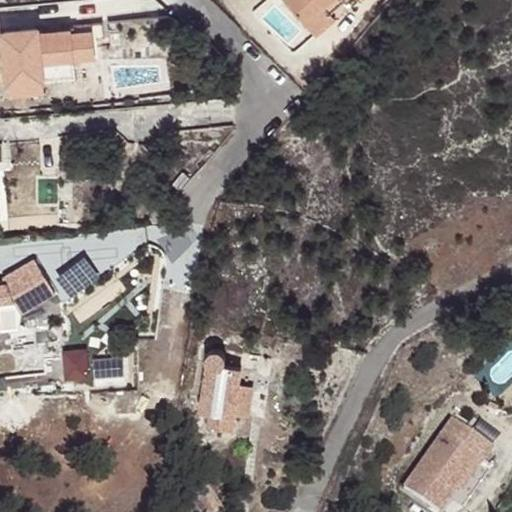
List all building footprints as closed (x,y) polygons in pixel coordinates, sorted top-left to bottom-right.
[(331,0),(293,0),(310,19),(328,3),(331,0)] [(334,9),(344,0),(331,0),(328,3),(334,9)] [(340,16),(334,9),(328,3),(310,19),(322,32),(340,16)] [(41,28),(2,32),(8,87),(47,83),(45,65),(76,62),(72,30),(42,34),(41,28)] [(38,265),(5,281),(5,287),(0,287),(0,306),(14,305),(20,318),(55,300),(38,265)] [(235,417),(240,388),(241,372),(224,370),(227,366),(227,362),(227,360),(224,355),(220,353),(215,352),(211,354),(208,358),(206,362),(206,364),(208,367),(201,412),(210,414),(208,427),(233,430),(235,417)] [(90,355),(71,356),(73,382),(92,381),(90,355)] [(254,391),(240,388),(235,417),(249,419),(254,391)] [(457,424),(406,490),(435,511),(441,511),(458,492),(481,462),(485,465),(495,453),(457,424)] [(481,462),(458,492),(462,495),(485,465),(481,462)]
